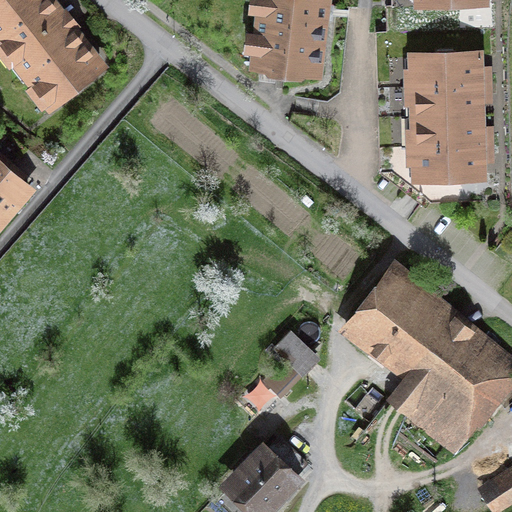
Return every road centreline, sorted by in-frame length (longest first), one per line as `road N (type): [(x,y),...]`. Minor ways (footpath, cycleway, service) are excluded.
road 1 (residential): [(0,247),(171,48)]
road 2 (residential): [(171,48),(354,192)]
road 3 (residential): [(354,192),(511,316)]
road 4 (residential): [(365,0),(354,192)]
road 5 (track): [(336,372),(324,454),(305,511)]
